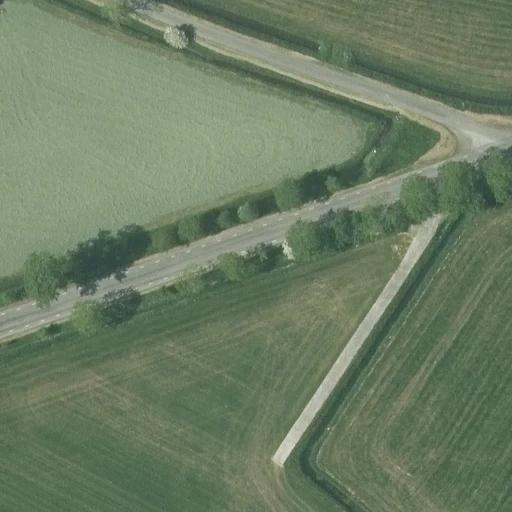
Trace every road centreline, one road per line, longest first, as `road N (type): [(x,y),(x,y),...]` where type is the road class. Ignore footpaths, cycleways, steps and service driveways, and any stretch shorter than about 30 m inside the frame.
road 1 (tertiary): [(0,325),(511,150)]
road 2 (unclassified): [(511,150),(132,0)]
